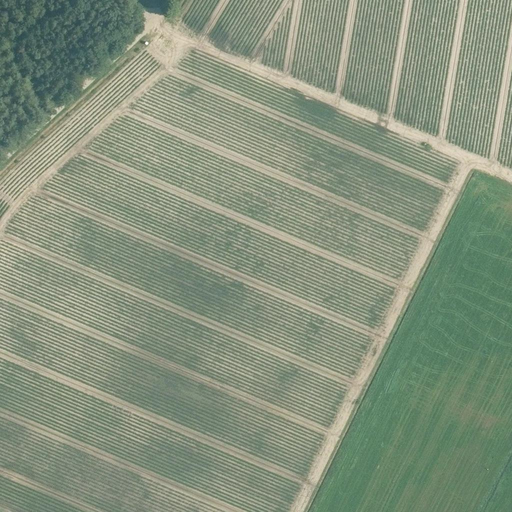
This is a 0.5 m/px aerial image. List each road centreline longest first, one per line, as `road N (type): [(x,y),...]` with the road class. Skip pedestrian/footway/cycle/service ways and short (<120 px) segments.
road 1 (track): [(154,21),(511,184)]
road 2 (unclassified): [(0,165),(154,21)]
